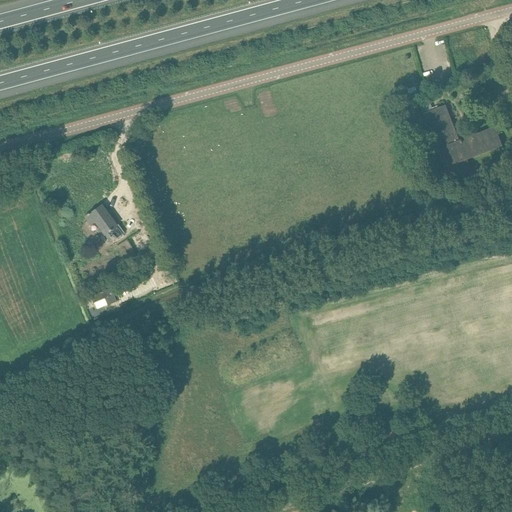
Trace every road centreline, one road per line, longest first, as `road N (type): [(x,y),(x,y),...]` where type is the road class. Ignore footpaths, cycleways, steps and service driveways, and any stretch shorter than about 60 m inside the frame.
road 1 (unclassified): [(486,17),(0,147)]
road 2 (motorway): [(0,84),(310,0)]
